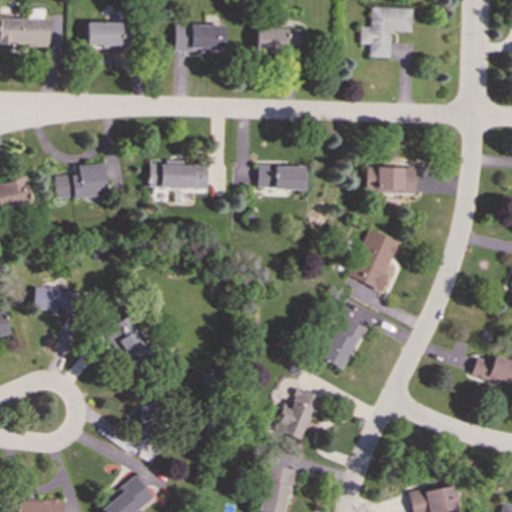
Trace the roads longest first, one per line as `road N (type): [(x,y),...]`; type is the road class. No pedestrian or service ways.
road 1 (residential): [(476,0),(469,177),(458,239),(343,511)]
road 2 (residential): [(473,118),(0,107)]
road 3 (residential): [(0,440),(53,443),(75,416),(67,393),(49,384),(0,399)]
road 4 (residential): [(511,446),(389,405)]
